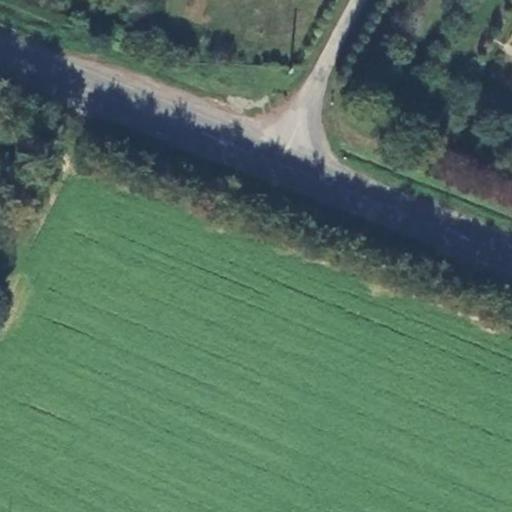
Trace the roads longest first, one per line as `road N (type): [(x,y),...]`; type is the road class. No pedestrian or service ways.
road 1 (primary): [(282,166),(0,55)]
road 2 (primary): [(511,255),(282,166)]
road 3 (unclassified): [(361,0),(282,166)]
